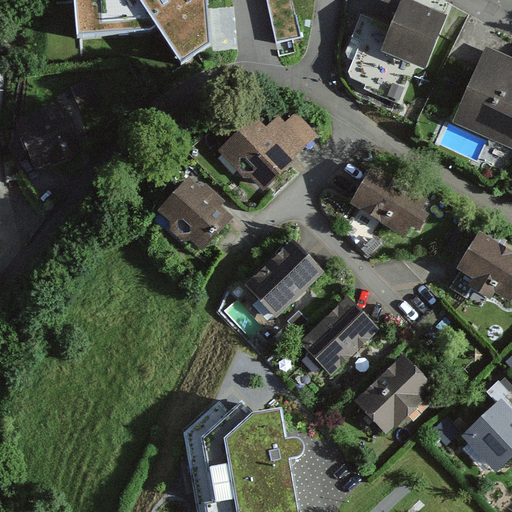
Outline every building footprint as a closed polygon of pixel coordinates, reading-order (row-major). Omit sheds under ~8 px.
[(204,0),(183,13),(211,60),(278,19),(266,0),(204,0)] [(405,6),(395,32),(386,54),(411,64),(423,69),(443,21),(405,6)] [(386,54),(395,32),(362,19),(354,38),(362,42),(348,78),(367,86),(365,90),(395,102),(411,64),(386,54)] [(511,62),(492,53),(461,123),(511,145),(511,62)] [(91,81),(71,89),(80,111),(100,102),(91,81)] [(61,105),(14,125),(35,174),(83,153),(61,105)] [(259,121),(226,154),(269,196),(313,151),(287,125),(276,137),(259,121)] [(435,202),(380,171),(357,212),(411,243),(435,202)] [(238,224),(194,184),(165,215),(209,255),(238,224)] [(511,305),(511,256),(486,240),(463,274),(511,306),(511,305)] [(325,277),(294,244),(245,289),(277,322),(325,277)] [(382,334),(354,304),(308,348),(336,377),(382,334)] [(438,395),(408,363),(364,403),(394,435),(438,395)] [(507,410),(473,442),(504,475),(511,467),(511,391),(505,385),(494,396),(507,410)] [(191,437),(202,511),(303,511),(291,415),(259,419),(250,407),(234,420),(223,407),(191,437)]
